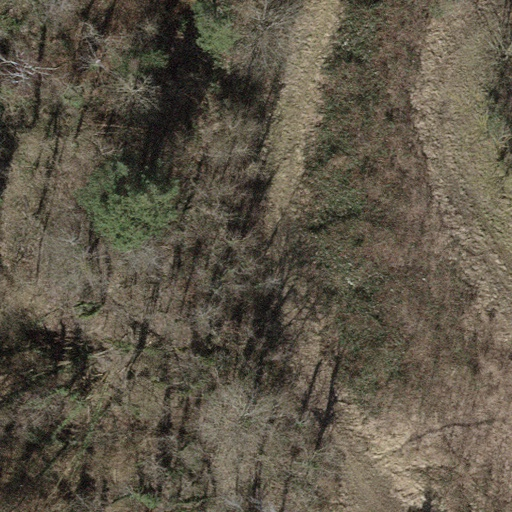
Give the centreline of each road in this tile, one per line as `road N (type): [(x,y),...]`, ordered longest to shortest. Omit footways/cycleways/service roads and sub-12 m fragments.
road 1 (track): [(390,511),(320,404),(291,252),(291,123),(313,0)]
road 2 (track): [(504,0),(491,10),(467,89),(477,195),(511,274)]
